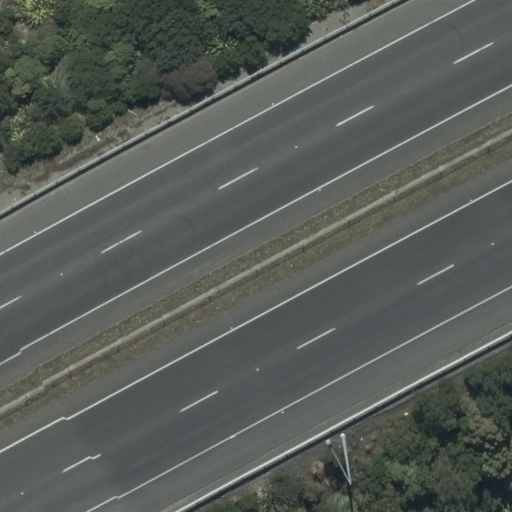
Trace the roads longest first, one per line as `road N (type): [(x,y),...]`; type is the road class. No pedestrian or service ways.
road 1 (motorway): [(0,312),(511,35)]
road 2 (motorway): [(511,235),(6,511)]
